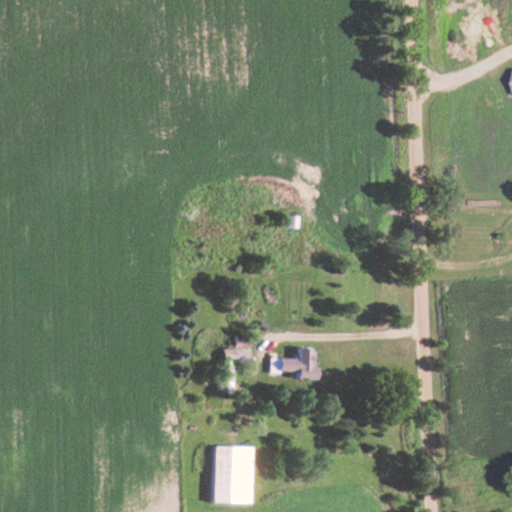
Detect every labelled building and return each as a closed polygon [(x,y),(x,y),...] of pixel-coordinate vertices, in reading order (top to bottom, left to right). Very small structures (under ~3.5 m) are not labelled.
[(286,228),(298,228),(298,215),(286,215),(286,228)] [(511,235),(494,236),(494,264),(511,263),(511,235)] [(249,334),(249,312),(231,312),(231,334),(249,334)] [(296,374),(296,379),(315,379),(316,348),(298,348),(298,358),(268,358),(268,373),(296,374)] [(232,361),(250,361),(250,349),(221,349),(221,360),(217,360),(217,390),(232,390),(232,361)] [(253,505),(253,447),(215,447),(215,505),(253,505)]
